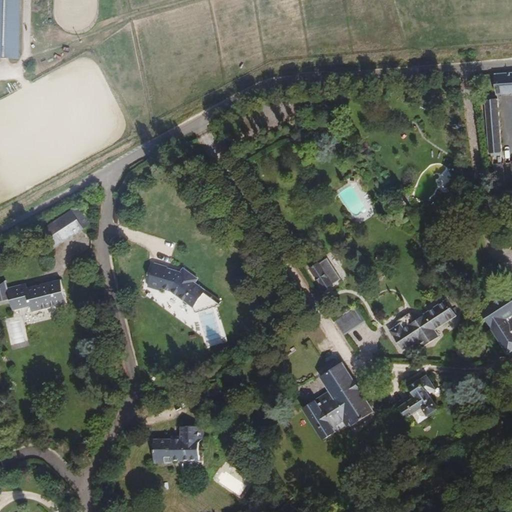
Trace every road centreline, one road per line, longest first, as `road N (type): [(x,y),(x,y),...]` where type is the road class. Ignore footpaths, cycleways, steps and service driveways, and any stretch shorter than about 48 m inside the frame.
road 1 (residential): [(195,122),(354,363),(511,379)]
road 2 (unclassified): [(195,122),(279,85),(511,64)]
road 3 (unknown): [(462,68),(474,203),(491,241)]
road 4 (unclassified): [(76,188),(195,122)]
